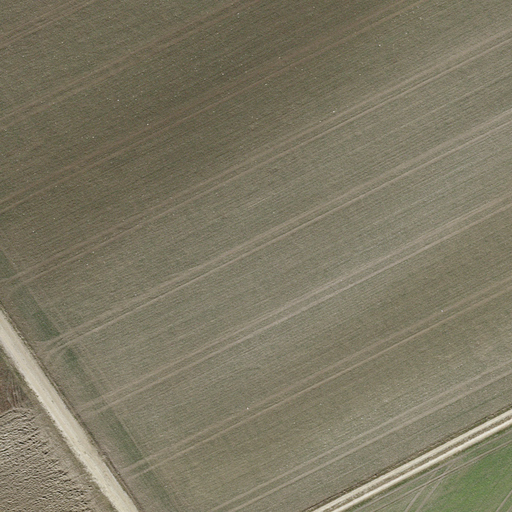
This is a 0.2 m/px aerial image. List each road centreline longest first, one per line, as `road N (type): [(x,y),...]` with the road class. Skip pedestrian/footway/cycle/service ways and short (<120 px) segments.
road 1 (track): [(0,329),(129,511)]
road 2 (track): [(511,425),(342,511)]
